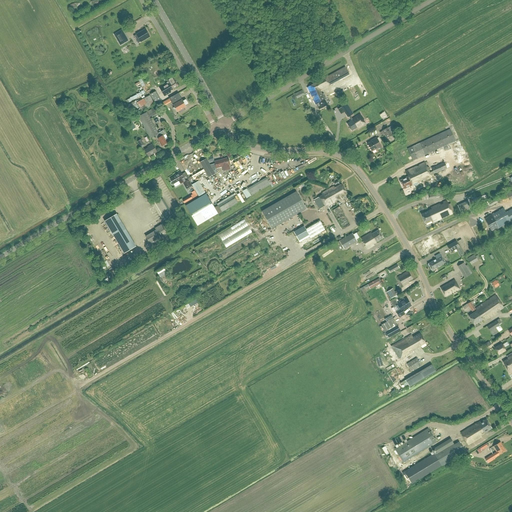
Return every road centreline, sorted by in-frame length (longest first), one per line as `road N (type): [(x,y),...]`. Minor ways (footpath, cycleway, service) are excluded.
road 1 (tertiary): [(511,422),(448,331),(356,168),(326,151),(256,148),(220,126)]
road 2 (unclassified): [(0,257),(220,126)]
road 3 (tertiary): [(220,126),(153,0)]
road 4 (unclassified): [(220,126),(338,55)]
